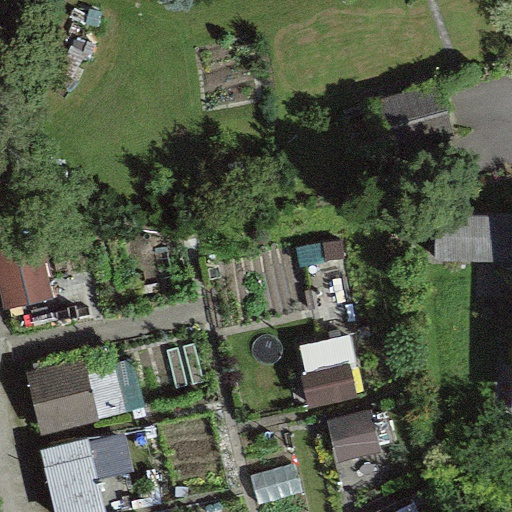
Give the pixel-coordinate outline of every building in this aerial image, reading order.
[(421,88),(361,105),(374,149),(433,133),(421,88)] [(511,209),(432,207),(430,259),(502,261),(497,416),(511,416),(511,209)] [(2,249),(13,309),(60,300),(49,240),(2,249)] [(303,341),(315,401),(368,390),(355,330),(303,341)] [(48,433),(105,417),(88,353),(30,369),(48,433)] [(95,365),(109,414),(133,407),(119,358),(95,365)] [(382,448),(376,408),(335,414),(341,454),(382,448)] [(111,511),(104,476),(139,468),(131,430),(48,447),(61,511),(111,511)] [(433,511),(428,496),(383,511),(433,511)]
